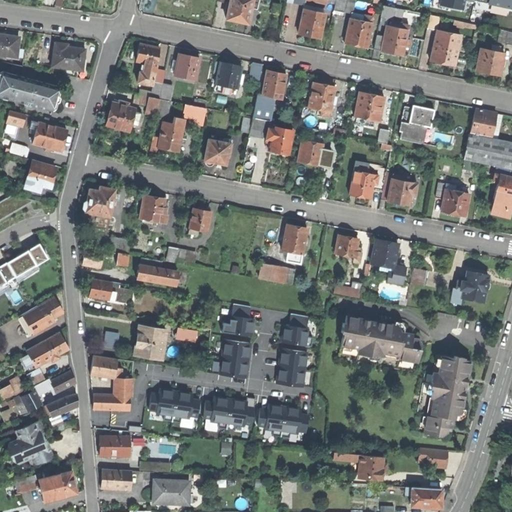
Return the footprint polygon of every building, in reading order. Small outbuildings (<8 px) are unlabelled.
[(257,0),(230,0),(226,18),(238,20),(243,21),(247,22),(251,6),(256,7),(257,0)] [(302,9),(303,9),(314,11),(314,8),(315,0),(305,0),(305,4),(303,4),(302,9)] [(334,10),(343,12),(344,11),(345,0),(335,0),(335,3),(334,10)] [(355,0),(345,0),(344,11),(353,13),(355,0)] [(440,0),(440,4),(462,9),(464,1),(474,3),(474,0),(440,0)] [(511,0),(474,0),(474,3),(511,10),(511,0)] [(394,15),(403,16),(404,9),(383,5),(382,12),(394,15)] [(314,11),(303,9),(298,34),(306,35),(319,38),(325,13),(322,13),(314,11)] [(366,48),(373,17),(365,15),(363,21),(350,18),(345,44),(352,45),(366,48)] [(426,28),(436,30),(439,17),(429,15),(426,28)] [(406,39),(409,25),(403,24),(402,29),(395,28),(386,26),(384,36),(377,35),(374,49),(394,53),(402,55),(404,46),(405,46),(407,39),(406,39)] [(436,30),(435,37),(458,42),(460,35),(436,30)] [(0,54),(17,57),(20,37),(0,34),(0,54)] [(454,66),(458,42),(435,37),(430,61),(443,64),(454,66)] [(83,58),(85,49),(72,47),(72,49),(69,48),(67,48),(67,44),(55,42),(51,66),(79,70),(81,58),(83,58)] [(145,62),(156,64),(159,48),(140,44),(138,54),(136,61),(145,62)] [(500,75),(504,53),(480,48),(476,71),(488,73),(500,75)] [(179,54),(174,75),(195,79),(199,58),(192,56),(179,54)] [(234,64),(221,61),(216,83),(237,88),(242,66),(234,64)] [(155,71),(156,64),(145,62),(143,73),(139,72),(137,81),(152,84),(153,81),(155,71)] [(263,64),(253,62),(250,77),(260,79),(263,64)] [(258,92),(253,116),(268,119),(271,119),(275,97),(282,98),(287,73),(279,71),(268,69),(263,93),(258,92)] [(165,73),(155,71),(153,81),(154,81),(163,82),(165,73)] [(58,87),(2,72),(0,80),(0,97),(52,112),(55,99),(58,87)] [(152,91),(151,96),(160,98),(163,82),(154,81),(152,91)] [(323,83),(313,81),(308,106),(321,108),(320,114),(329,115),(330,110),(335,85),(323,83)] [(173,84),(163,82),(160,98),(168,100),(169,100),(173,84)] [(360,91),(355,115),(379,120),(384,96),(373,94),(360,91)] [(147,105),(158,107),(160,98),(151,96),(139,94),(135,93),(133,102),(147,105)] [(156,118),(164,119),(168,100),(160,98),(158,107),(157,114),(156,118)] [(128,103),(118,100),(118,104),(112,102),(110,109),(106,125),(129,130),(132,118),(138,120),(140,113),(134,111),(134,108),(127,106),(128,103)] [(207,107),(185,102),(183,113),(188,115),(193,116),(192,121),(203,124),(207,107)] [(157,114),(158,107),(147,105),(145,112),(157,114)] [(408,122),(423,126),(429,127),(433,110),(426,108),(412,105),(412,109),(408,122)] [(400,122),(403,123),(403,122),(408,124),(408,122),(412,109),(404,107),(400,122)] [(476,109),(470,133),(491,138),(496,113),(486,111),(476,109)] [(22,114),(10,111),(8,118),(20,122),(22,114)] [(171,149),(178,150),(184,118),(173,116),(172,123),(162,122),(160,137),(158,146),(171,149)] [(249,131),(251,117),(243,116),(240,130),(249,131)] [(264,136),(268,119),(253,116),(250,133),(264,136)] [(66,130),(32,121),(30,128),(36,130),(32,143),(45,146),(44,150),(49,151),(50,148),(61,151),(63,141),(66,130)] [(423,126),(408,122),(408,124),(403,122),(403,123),(400,138),(419,143),(423,126)] [(293,129),(273,125),(273,126),(269,125),(266,139),(270,140),(268,149),(276,151),(289,153),(293,129)] [(312,162),(319,163),(323,143),(305,139),(307,127),(300,125),(297,137),(303,139),(299,159),(312,162)] [(389,129),(380,128),(378,141),(382,142),(386,143),(389,129)] [(511,142),(491,138),(470,133),(469,133),(463,158),(496,166),(510,169),(511,169),(511,142)] [(157,152),(158,146),(160,137),(153,136),(150,151),(157,152)] [(225,138),(224,141),(208,138),(204,158),(205,159),(205,161),(207,164),(210,165),(213,165),(215,163),(216,161),(221,162),(225,163),(227,156),(229,157),(232,143),(230,142),(231,139),(225,138)] [(26,157),(28,149),(12,144),(10,152),(26,157)] [(55,168),(32,161),(25,187),(39,191),(41,185),(50,187),(52,178),(55,168)] [(379,175),(373,174),(374,170),(372,170),(372,167),(355,164),(350,192),(359,194),(370,196),(371,188),(373,188),(374,183),(377,183),(379,175)] [(496,166),(494,174),(499,175),(508,177),(510,169),(496,166)] [(418,183),(406,180),(407,175),(393,172),(393,171),(387,170),(381,198),(403,202),(410,204),(412,194),(415,195),(418,183)] [(511,177),(508,177),(499,175),(498,182),(491,211),(509,215),(511,206),(511,203),(511,177)] [(435,198),(443,199),(445,189),(453,190),(454,186),(438,183),(435,198)] [(109,216),(112,199),(114,193),(114,190),(100,187),(99,191),(96,191),(89,189),(88,196),(87,201),(84,203),(83,207),(85,210),(85,211),(109,216)] [(22,189),(0,201),(0,219),(30,203),(22,189)] [(468,193),(453,190),(445,189),(443,199),(440,211),(449,213),(464,216),(468,193)] [(167,214),(166,214),(167,207),(163,207),(165,199),(159,198),(144,195),(140,218),(165,223),(167,214)] [(193,208),(189,228),(198,230),(206,231),(210,211),(208,211),(207,209),(204,208),(202,208),(200,209),(193,208)] [(287,251),(301,253),(306,229),(296,227),(286,225),(282,250),(287,251)] [(335,253),(354,257),(356,247),(357,239),(350,237),(339,235),(335,253)] [(117,250),(116,253),(126,254),(127,255),(130,239),(111,236),(109,249),(117,250)] [(393,267),(394,265),(395,256),(396,252),(398,244),(390,242),(375,240),(371,263),(379,264),(378,270),(388,272),(389,266),(393,267)] [(6,262),(15,277),(36,264),(47,258),(38,243),(16,256),(13,258),(6,262)] [(177,248),(168,246),(165,261),(174,262),(177,248)] [(358,248),(356,247),(354,257),(353,261),(359,262),(361,252),(358,252),(358,248)] [(82,264),(100,267),(103,251),(85,248),(83,258),(82,264)] [(175,262),(183,263),(186,250),(178,248),(175,262)] [(299,263),(301,253),(287,251),(285,261),(299,263)] [(116,253),(114,264),(124,265),(126,254),(116,253)] [(194,254),(187,253),(186,260),(193,262),(194,254)] [(0,285),(6,282),(15,277),(6,262),(0,265),(0,285)] [(290,284),(292,269),(262,263),(259,278),(290,284)] [(36,264),(15,277),(18,281),(38,269),(36,264)] [(177,272),(139,265),(137,272),(136,278),(174,285),(177,272)] [(405,267),(394,265),(393,267),(389,266),(388,272),(386,281),(402,284),(405,267)] [(426,272),(414,269),(411,283),(424,286),(426,272)] [(457,280),(456,288),(459,289),(459,290),(463,290),(461,297),(483,302),(486,289),(487,289),(488,288),(489,286),(489,283),(488,282),(487,282),(488,275),(466,271),(464,281),(457,280)] [(109,299),(112,282),(92,279),(90,288),(89,296),(107,299),(109,299)] [(112,281),(112,282),(109,299),(107,299),(106,301),(123,304),(123,302),(130,303),(132,290),(119,287),(119,283),(112,281)] [(6,282),(0,285),(0,291),(8,286),(6,282)] [(351,288),(335,285),(333,293),(359,298),(362,284),(352,282),(351,288)] [(460,304),(461,297),(463,290),(459,290),(459,289),(456,288),(454,288),(451,302),(460,304)] [(43,303),(53,319),(63,313),(54,297),(43,303)] [(54,322),(53,319),(43,303),(36,307),(35,306),(22,314),(34,334),(54,322)] [(222,322),(221,332),(251,337),(254,319),(248,318),(250,306),(233,304),(231,316),(229,315),(227,323),(222,322)] [(34,334),(22,314),(17,317),(28,337),(34,334)] [(284,325),(281,342),(311,346),(312,337),(307,336),(308,328),(306,328),(308,316),(291,314),(289,326),(284,325)] [(373,354),(418,363),(421,344),(417,339),(412,338),(413,334),(399,332),(399,329),(397,325),(383,322),(383,324),(366,321),(363,320),(363,318),(346,315),(344,323),(343,323),(341,332),(343,333),(340,345),(358,348),(357,353),(373,356),(373,354)] [(166,330),(139,326),(137,337),(135,354),(161,358),(166,330)] [(177,337),(194,341),(195,334),(198,335),(199,331),(179,327),(177,337)] [(119,333),(105,331),(103,345),(117,347),(119,333)] [(28,354),(36,367),(50,359),(52,362),(59,358),(58,355),(68,349),(64,341),(59,332),(26,351),(28,354)] [(224,339),(219,374),(245,378),(250,343),(224,339)] [(307,352),(280,348),(275,383),(302,387),(307,352)] [(30,370),(36,367),(28,354),(22,357),(30,370)] [(114,378),(115,368),(117,359),(93,355),(90,374),(102,376),(114,378)] [(436,355),(433,372),(438,373),(441,356),(436,355)] [(427,413),(424,433),(442,436),(448,432),(448,428),(452,428),(454,418),(454,414),(457,415),(462,412),(462,409),(464,398),(462,398),(465,381),(466,378),(468,379),(471,361),(463,360),(463,358),(453,356),(453,358),(441,356),(438,373),(433,372),(430,388),(432,388),(430,397),(429,397),(426,413),(427,413)] [(39,368),(27,374),(33,386),(45,380),(39,368)] [(54,388),(51,389),(53,394),(76,382),(73,376),(70,371),(51,381),(54,388)] [(54,388),(51,381),(49,378),(45,380),(33,386),(34,389),(38,396),(51,389),(54,388)] [(120,378),(114,378),(113,395),(93,394),(93,409),(129,409),(129,397),(130,397),(131,379),(120,378)] [(0,394),(2,399),(13,393),(9,385),(0,390),(0,394)] [(42,404),(38,396),(34,389),(22,395),(29,410),(42,404)] [(192,393),(159,389),(158,394),(151,393),(148,410),(156,411),(156,413),(164,415),(163,420),(180,422),(181,417),(189,418),(189,416),(196,417),(199,400),(192,399),(192,393)] [(48,403),(55,416),(59,414),(77,406),(77,400),(76,394),(67,395),(48,403)] [(243,426),(243,424),(246,401),(213,397),(213,401),(205,400),(203,418),(210,419),(210,421),(218,422),(217,427),(234,430),(235,425),(243,426)] [(246,401),(243,424),(251,425),(254,398),(247,397),(246,401)] [(10,407),(18,404),(15,399),(7,402),(10,407)] [(267,409),(259,408),(257,425),(264,426),(264,429),(272,430),(271,435),(289,437),(289,433),(297,434),(298,431),(305,432),(307,415),(300,414),(301,409),(268,404),(267,409)] [(465,410),(462,409),(462,412),(457,415),(454,414),(454,418),(459,419),(464,415),(465,410)] [(62,422),(59,414),(55,416),(49,418),(53,426),(62,422)] [(34,466),(53,458),(48,444),(46,440),(41,441),(38,434),(45,432),(40,421),(15,431),(17,437),(16,440),(9,442),(6,457),(18,464),(28,460),(31,459),(34,466)] [(129,456),(129,436),(99,436),(99,445),(99,456),(129,456)] [(232,454),(232,441),(223,441),(223,454),(232,454)] [(419,458),(427,459),(428,448),(420,447),(419,458)] [(427,465),(444,467),(446,450),(428,448),(427,459),(427,465)] [(360,461),(361,454),(333,451),(333,459),(360,461)] [(383,456),(361,454),(360,461),(358,477),(381,479),(381,472),(385,472),(385,467),(385,463),(382,463),(383,456)] [(139,461),(139,470),(170,472),(171,463),(139,461)] [(56,469),(57,474),(71,471),(70,465),(56,469)] [(121,482),(131,483),(131,471),(102,469),(102,479),(101,487),(121,489),(121,482)] [(36,474),(38,479),(50,476),(49,470),(36,474)] [(74,481),(71,471),(57,474),(50,476),(38,479),(39,487),(43,500),(76,492),(74,481)] [(38,479),(36,474),(13,480),(14,484),(19,483),(20,491),(39,487),(38,479)] [(164,502),(188,503),(189,493),(189,481),(154,480),(153,502),(164,502)] [(441,489),(412,487),(411,495),(411,506),(440,507),(440,499),(441,489)]
